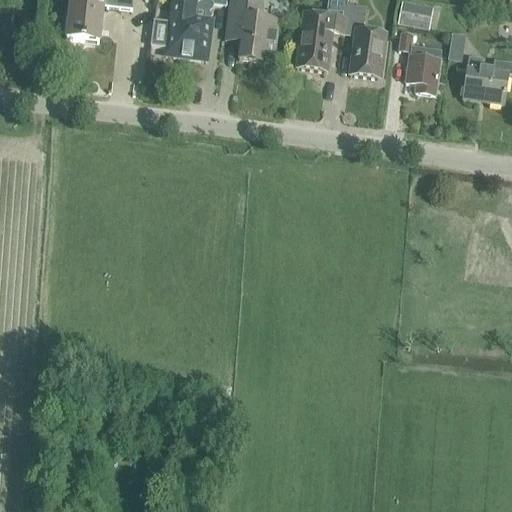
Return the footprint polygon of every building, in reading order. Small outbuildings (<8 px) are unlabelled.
[(70,0),(66,42),(98,46),(102,10),(132,13),(133,0),(70,0)] [(178,0),(172,5),(171,16),(174,21),(169,25),(169,26),(154,23),(151,46),(166,48),(166,50),(173,60),(199,63),(207,56),(210,30),(204,22),(212,16),(210,12),(213,10),(213,7),(225,9),(226,0),(204,0),(194,8),(189,1),(183,0),(178,0)] [(303,17),(302,27),(296,72),(326,76),(331,37),(343,39),(347,8),(347,0),(329,0),(329,6),(327,20),(303,17)] [(262,7),(230,3),(225,37),(241,39),(238,64),(272,69),(277,25),(260,23),(262,7)] [(395,27),(420,31),(423,10),(398,6),(395,27)] [(347,8),(343,39),(354,40),(349,79),(379,83),(384,38),(361,35),(364,11),(347,8)] [(398,54),(410,56),(412,39),(401,37),(398,54)] [(451,38),(447,63),(460,65),(464,40),(451,38)] [(409,60),(405,87),(416,88),(415,97),(434,99),(439,64),(440,56),(410,52),(409,60)] [(486,107),(503,109),(507,78),(511,78),(511,66),(493,64),(493,70),(481,69),(482,62),(468,60),(462,103),(476,105),(477,102),(486,103),(486,107)] [(511,224),(511,217),(481,213),(473,264),(505,269),(511,224)]
